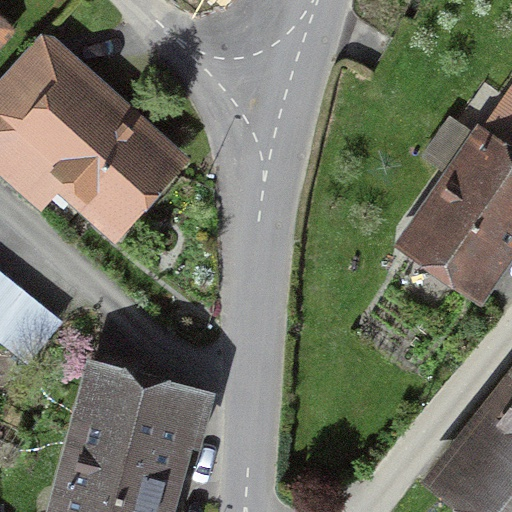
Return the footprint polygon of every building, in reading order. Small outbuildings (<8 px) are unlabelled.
[(119,222),(170,166),(37,47),(0,87),(0,173),(30,199),(57,168),(119,222)] [(478,286),(511,237),(511,96),(412,241),(478,286)] [(0,276),(0,336),(28,359),(57,322),(0,276)] [(196,448),(209,402),(102,373),(65,511),(154,511),(174,442),(196,448)] [(511,511),(511,407),(501,421),(489,411),(441,469),(493,511),(511,511)]
